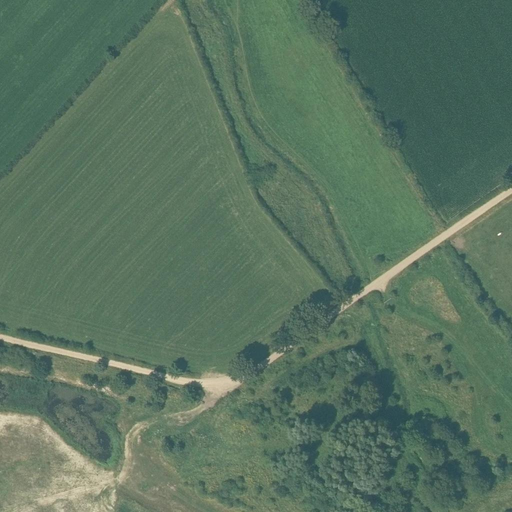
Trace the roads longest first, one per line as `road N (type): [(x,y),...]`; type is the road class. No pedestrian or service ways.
road 1 (track): [(511,191),(235,381),(180,381),(0,335)]
road 2 (track): [(89,489),(130,484),(141,424),(200,413),(235,381)]
